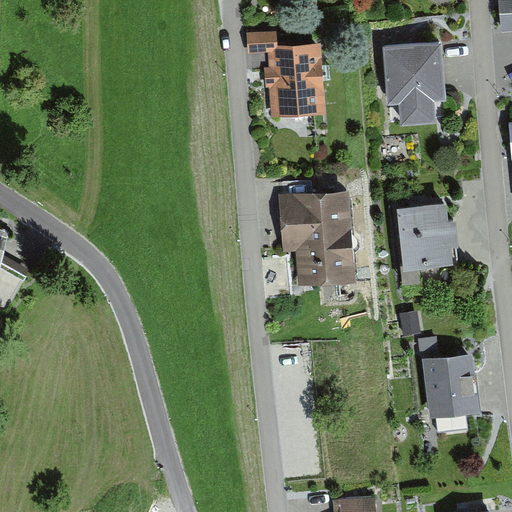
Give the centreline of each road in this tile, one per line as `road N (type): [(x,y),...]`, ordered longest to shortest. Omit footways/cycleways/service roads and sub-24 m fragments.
road 1 (residential): [(233,0),(280,511)]
road 2 (residential): [(188,511),(124,309),(99,267),(0,194)]
road 3 (residential): [(481,0),(511,336)]
